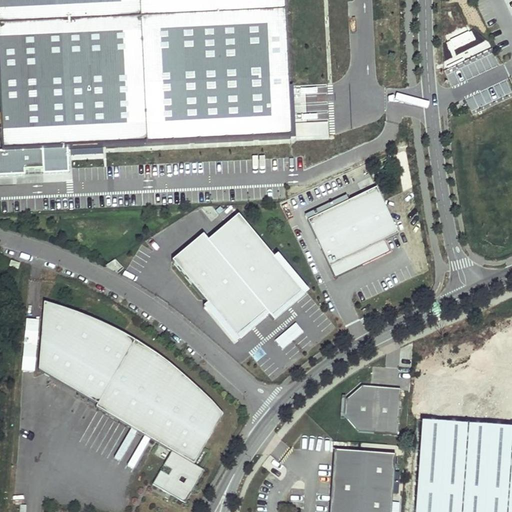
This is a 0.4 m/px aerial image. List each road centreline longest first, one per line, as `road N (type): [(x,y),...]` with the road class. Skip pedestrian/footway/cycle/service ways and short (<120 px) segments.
road 1 (residential): [(0,238),(62,257),(131,294),(277,413)]
road 2 (residential): [(469,293),(447,222),(426,0)]
road 3 (tertiary): [(469,293),(355,348),(277,413)]
